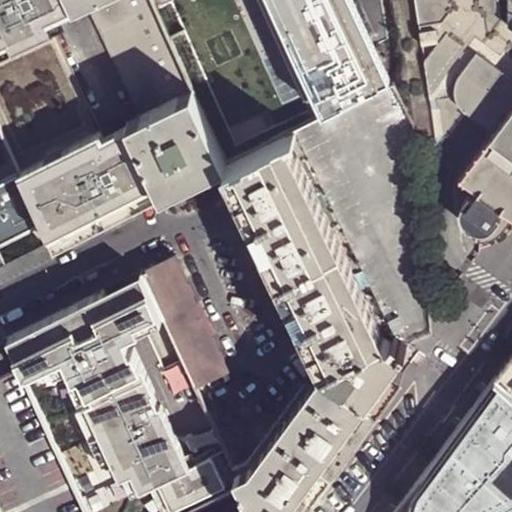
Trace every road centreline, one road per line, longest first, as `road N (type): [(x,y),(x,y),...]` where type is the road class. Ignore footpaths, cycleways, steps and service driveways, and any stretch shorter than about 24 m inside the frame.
road 1 (residential): [(0,306),(164,227),(225,216)]
road 2 (residential): [(511,319),(364,511)]
